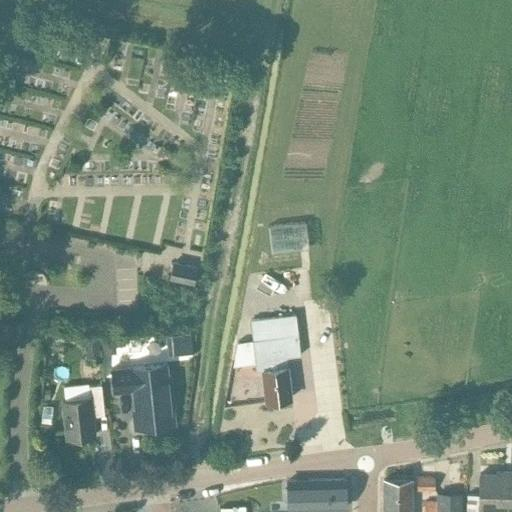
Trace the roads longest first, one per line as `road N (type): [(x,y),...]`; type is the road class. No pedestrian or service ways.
road 1 (residential): [(0,510),(368,456)]
road 2 (residential): [(368,456),(511,430)]
